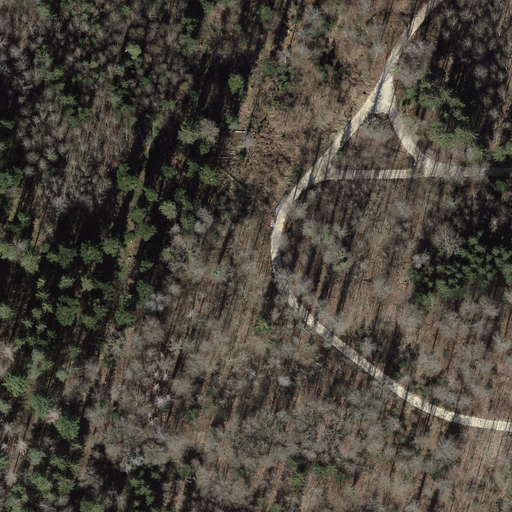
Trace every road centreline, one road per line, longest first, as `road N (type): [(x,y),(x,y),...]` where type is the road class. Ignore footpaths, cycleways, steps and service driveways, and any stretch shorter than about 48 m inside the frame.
road 1 (track): [(435,0),(400,45),(379,94),(278,220),(279,267),(298,305),(402,390),(439,410),(511,428)]
road 2 (track): [(379,94),(441,169),(511,170)]
road 3 (track): [(306,176),(441,169)]
